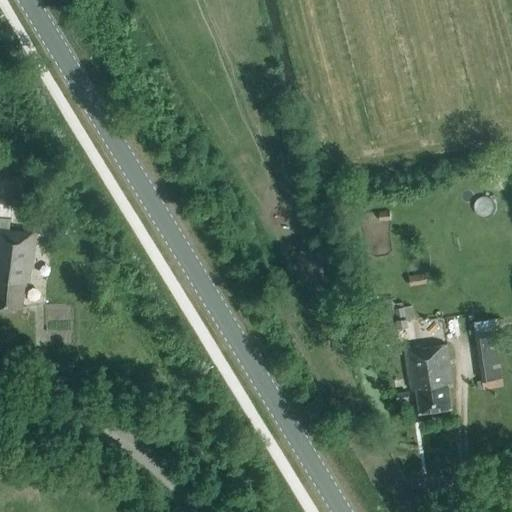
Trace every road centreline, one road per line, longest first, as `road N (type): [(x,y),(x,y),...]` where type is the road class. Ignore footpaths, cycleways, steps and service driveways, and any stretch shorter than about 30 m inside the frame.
road 1 (tertiary): [(20,0),(337,511)]
road 2 (unclassified): [(200,511),(165,473),(109,433),(0,401)]
